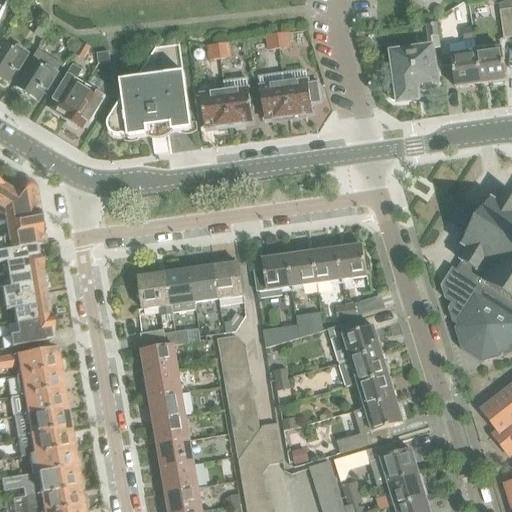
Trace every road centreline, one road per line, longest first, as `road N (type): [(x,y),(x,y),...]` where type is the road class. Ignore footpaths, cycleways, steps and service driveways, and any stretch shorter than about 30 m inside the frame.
road 1 (residential): [(480,511),(382,193)]
road 2 (residential): [(80,241),(382,193)]
road 3 (tertiary): [(368,149),(81,178)]
road 4 (residential): [(126,511),(80,241)]
road 5 (residential): [(368,149),(338,0)]
road 6 (tertiary): [(511,130),(368,149)]
